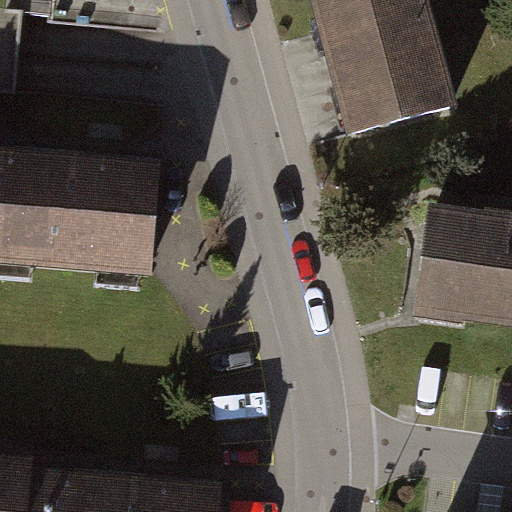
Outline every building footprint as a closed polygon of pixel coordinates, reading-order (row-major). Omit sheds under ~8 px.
[(419,0),(307,0),(346,142),(450,113),(419,0)] [(0,7),(0,88),(24,89),(26,9),(0,7)] [(165,176),(0,160),(0,273),(159,287),(165,176)] [(511,232),(429,224),(418,333),(511,342),(511,232)] [(0,511),(24,511),(28,465),(0,462),(0,511)] [(223,511),(226,482),(28,465),(24,511),(223,511)]
